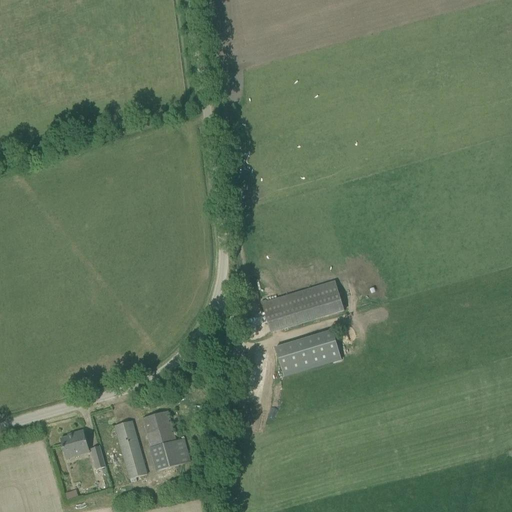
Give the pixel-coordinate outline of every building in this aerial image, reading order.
[(335,282),(262,304),(271,334),(344,311),(335,282)] [(275,349),(284,377),(341,360),(332,331),(275,349)] [(150,449),(156,472),(190,463),(184,439),(176,442),(168,412),(143,419),(151,448),(150,449)] [(118,436),(130,480),(147,475),(134,431),(132,422),(115,426),(118,436)] [(60,439),(63,449),(66,461),(90,454),(83,431),(72,434),(73,436),(60,439)] [(91,450),(97,471),(106,469),(100,447),(91,450)]
